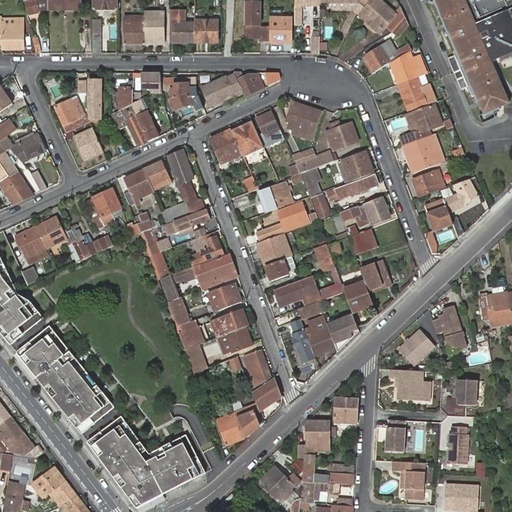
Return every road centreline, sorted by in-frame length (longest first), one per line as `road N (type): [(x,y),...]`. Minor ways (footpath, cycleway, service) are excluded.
road 1 (residential): [(322,71),(284,63),(24,66)]
road 2 (residential): [(303,408),(194,132)]
road 3 (residential): [(367,104),(438,279)]
road 4 (tertiary): [(0,364),(112,511)]
road 5 (residential): [(359,355),(369,367),(362,511)]
road 6 (tertiary): [(303,408),(183,511)]
road 7 (residential): [(194,132),(322,71)]
road 8 (residential): [(75,186),(194,132)]
road 9 (residential): [(24,66),(75,186)]
